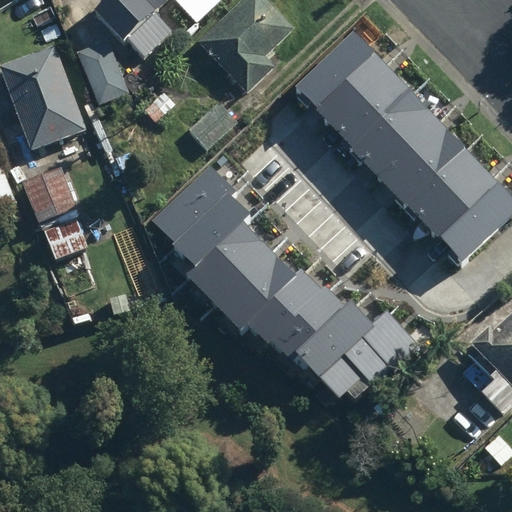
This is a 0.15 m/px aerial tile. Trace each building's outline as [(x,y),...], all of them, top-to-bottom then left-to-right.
[(116,30),(147,3),(158,14),(171,0),(89,0),(89,1),(116,30)] [(276,72),(264,60),(295,32),(266,0),(250,0),(200,46),(236,85),(238,83),(249,95),(276,72)] [(511,202),(349,34),(294,87),(465,264),(511,218),(511,202)] [(110,44),(81,56),(100,102),(129,91),(110,44)] [(5,66),(38,151),(86,133),(54,48),(5,66)] [(195,134),(212,153),(244,126),(228,107),(195,134)] [(234,185),(211,161),(151,218),(174,242),(227,191),(234,185)] [(5,168),(0,169),(0,212),(20,205),(5,168)] [(65,176),(31,191),(47,229),(82,214),(65,176)] [(245,225),(253,218),(227,191),(174,242),(171,244),(197,271),(245,225)] [(48,236),(58,263),(89,251),(80,225),(48,236)] [(249,325),(297,280),(245,225),(197,271),(189,279),(241,333),(249,325)] [(271,341),(323,291),(305,272),(297,280),(249,325),(267,344),(271,341)] [(318,381),(374,328),(352,305),(348,308),(328,287),(323,291),(271,341),(294,365),(299,361),(318,381)] [(511,313),(477,346),(511,382),(511,313)] [(394,371),(421,345),(396,319),(326,386),(340,401),(365,377),(374,387),(393,369),(394,371)] [(511,449),(499,436),(484,450),(503,469),(511,460),(511,449)]
